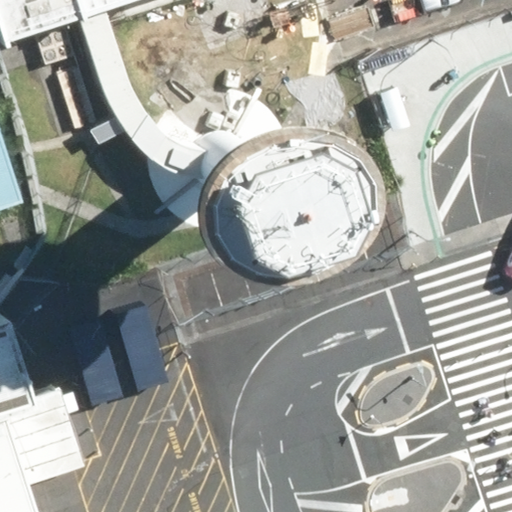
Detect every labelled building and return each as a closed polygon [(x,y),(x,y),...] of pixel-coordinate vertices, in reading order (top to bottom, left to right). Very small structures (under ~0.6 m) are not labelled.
[(0,0),(0,48),(141,0),(0,0)] [(143,163),(147,206),(163,232),(174,239),(194,246),(226,247),(284,228),(305,214),(317,194),(326,171),(327,148),(306,113),(255,94),(204,103),(162,127),(143,163)] [(250,247),(264,287),(346,259),(333,218),(250,247)] [(254,290),(240,250),(152,280),(166,321),(254,290)] [(19,511),(8,476),(82,453),(57,377),(21,389),(0,324),(0,511),(19,511)]
